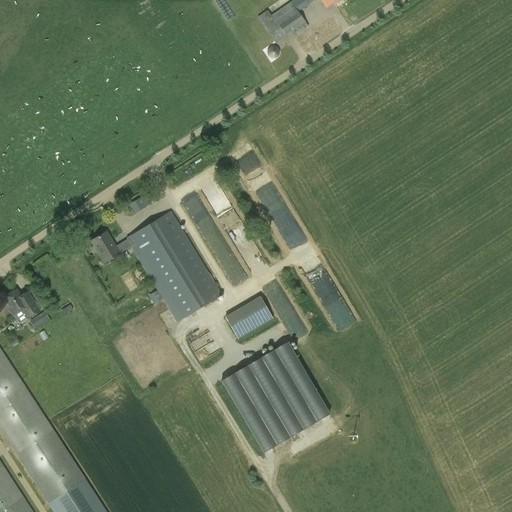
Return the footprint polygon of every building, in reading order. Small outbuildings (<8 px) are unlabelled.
[(310,5),(309,5),(305,0),(294,0),(271,16),(267,11),(257,18),(275,44),(293,31),(296,36),(309,28),(299,12),(310,5)] [(319,0),(325,8),(336,1),(338,0),(319,0)] [(299,41),(306,53),(321,43),(315,32),(299,41)] [(274,46),(273,46),(272,46),(271,46),(271,47),(270,47),(269,47),(269,48),(268,48),(268,49),(267,49),(267,50),(267,51),(267,52),(266,52),(266,53),(267,54),(267,55),(267,56),(268,57),(269,58),(270,59),(271,59),(272,59),(273,59),(274,59),(275,59),(276,59),(277,58),(278,57),(279,57),(279,56),(279,55),(280,54),(280,53),(280,52),(280,51),(279,50),(279,49),(278,48),(277,48),(277,47),(276,47),(275,46),(274,46)] [(143,195),(129,203),(134,213),(149,205),(143,195)] [(128,239),(115,247),(106,233),(91,242),(104,264),(119,255),(119,254),(131,248),(157,291),(155,293),(159,300),(162,299),(177,323),(223,296),(171,212),(127,238),(128,239)] [(39,312),(27,293),(20,298),(16,291),(3,299),(9,308),(7,309),(13,317),(22,311),(28,319),(39,312)] [(234,338),(271,321),(260,298),(223,315),(234,338)] [(33,328),(49,321),(45,313),(29,320),(33,328)] [(288,342),(221,382),(263,453),(330,413),(288,342)] [(106,511),(54,432),(0,349),(0,430),(17,457),(53,511),(106,511)] [(32,511),(24,499),(0,461),(0,511),(32,511)]
